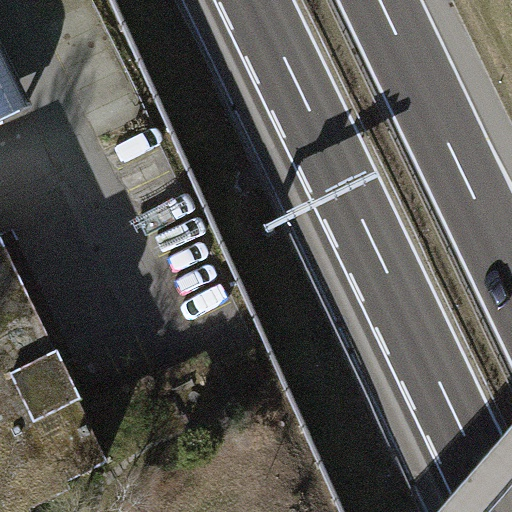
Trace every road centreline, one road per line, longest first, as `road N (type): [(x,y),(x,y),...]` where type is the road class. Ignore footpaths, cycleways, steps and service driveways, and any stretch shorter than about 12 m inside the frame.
road 1 (motorway): [(254,0),(500,511)]
road 2 (motorway): [(511,271),(382,0)]
